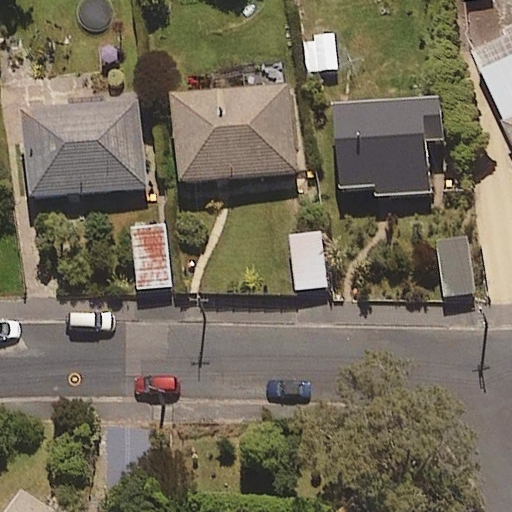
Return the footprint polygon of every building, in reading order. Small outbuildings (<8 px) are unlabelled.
[(511,53),(489,63),(511,116),(511,53)] [(188,194),(302,183),(292,75),(213,82),(216,110),(181,113),(188,194)] [(343,122),(348,205),(438,203),(435,155),(451,154),(449,115),(343,122)] [(151,198),(142,118),(27,130),(36,210),(151,198)] [(170,235),(137,238),(142,299),(175,296),(170,235)] [(327,244),(296,247),(300,298),(330,296),(327,244)] [(475,254),(445,257),(451,305),(481,301),(475,254)] [(152,438),(110,437),(109,503),(151,503),(152,438)] [(41,511),(27,501),(19,511),(41,511)]
